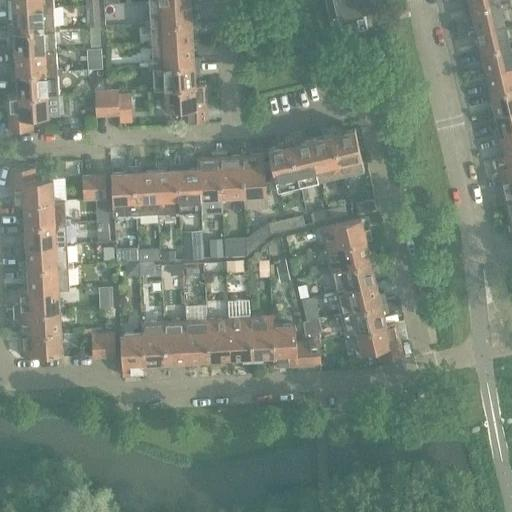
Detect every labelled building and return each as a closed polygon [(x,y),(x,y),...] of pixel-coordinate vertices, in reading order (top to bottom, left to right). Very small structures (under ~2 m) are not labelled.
[(12,0),(13,9),(54,7),(53,0),(12,0)] [(146,20),(146,23),(197,21),(197,13),(191,14),(190,0),(176,0),(150,1),(151,20),(146,20)] [(325,0),(330,20),(380,9),(378,0),(325,0)] [(465,9),(506,0),(468,0),(469,1),(464,3),(465,9)] [(511,0),(506,0),(465,9),(467,16),(472,15),(476,29),(511,20),(511,3),(511,2),(511,1),(511,0)] [(99,4),(86,5),(88,26),(92,26),(100,25),(99,4)] [(9,24),(9,31),(60,28),(59,25),(55,25),(54,7),(13,9),(14,23),(9,24)] [(474,45),(475,52),(511,43),(511,20),(476,29),(479,43),(474,45)] [(197,21),(146,23),(146,26),(151,26),(152,45),(193,42),(192,28),(198,28),(197,21)] [(100,25),(92,26),(92,46),(101,45),(100,26),(100,25)] [(60,28),(9,31),(10,38),(15,38),(15,52),(56,50),(55,31),(60,31),(60,28)] [(148,64),(149,67),(200,64),(200,57),(194,57),(193,42),(152,45),(153,63),(148,64)] [(511,43),(475,52),(477,58),(482,57),(486,72),(511,65),(511,43)] [(11,67),(12,74),(62,71),(62,68),(57,68),(56,50),(15,52),(16,66),(11,67)] [(200,64),(149,67),(149,70),(154,69),(155,89),(165,88),(165,87),(196,85),(195,84),(195,71),(200,71),(200,64)] [(484,88),(485,95),(511,88),(511,65),(486,72),(489,86),(484,88)] [(62,71),(12,74),(12,81),(17,81),(18,94),(18,95),(48,94),(48,95),(59,94),(58,74),(62,74),(62,71)] [(97,78),(93,83),(93,89),(105,88),(105,78),(97,78)] [(196,85),(165,87),(165,88),(166,110),(183,109),(184,121),(208,120),(206,84),(195,84),(196,85)] [(511,88),(485,95),(487,101),(492,100),(496,114),(511,110),(511,88)] [(108,114),(107,90),(95,91),(96,115),(108,114)] [(118,90),(107,90),(108,114),(119,114),(118,93),(118,90)] [(130,93),(118,93),(119,114),(120,121),(131,120),(130,93)] [(18,94),(7,95),(10,131),(34,129),(33,117),(49,116),(48,95),(48,94),(18,95),(18,94)] [(493,130),(495,137),(511,132),(511,110),(496,114),(499,128),(493,130)] [(355,127),(333,132),(342,172),(364,167),(355,127)] [(312,137),(313,142),(321,177),(342,172),(333,132),(312,137)] [(511,132),(495,137),(497,144),(502,142),(505,155),(505,156),(511,154),(511,132)] [(312,137),(291,142),(300,182),(321,177),(313,142),(312,137)] [(300,182),(291,142),(269,147),(278,187),(300,182)] [(197,157),(198,168),(199,168),(201,198),(202,198),(219,197),(219,202),(222,202),(219,150),(212,151),(213,156),(197,157)] [(227,150),(219,150),(222,202),(225,202),(225,197),(244,196),(241,155),(227,156),(227,150)] [(264,153),(241,155),(244,196),(266,194),(264,153)] [(493,174),(495,181),(511,177),(511,154),(505,156),(505,155),(495,158),(498,173),(493,174)] [(184,163),(177,164),(180,210),(202,209),(202,198),(201,198),(199,168),(198,168),(184,169),(184,163)] [(170,170),(156,170),(158,211),(180,210),(177,164),(170,164),(170,170)] [(136,212),(134,166),(127,166),(127,172),(112,173),(114,214),(136,212)] [(141,166),(134,166),(136,212),(158,211),(156,170),(141,171),(141,166)] [(36,167),(12,169),(14,205),(24,204),(24,203),(55,201),(55,200),(53,178),(36,179),(36,167)] [(106,174),(94,175),(96,199),(107,198),(106,174)] [(96,199),(94,175),(83,176),(84,200),(96,199)] [(511,177),(495,181),(496,188),(502,187),(505,201),(511,199),(511,177)] [(357,202),(360,212),(377,208),(375,198),(357,202)] [(19,218),(20,225),(71,222),(71,219),(66,219),(65,199),(55,200),(55,201),(24,203),(24,204),(25,217),(19,218)] [(346,205),(328,209),(331,219),(348,215),(346,205)] [(331,219),(328,209),(311,213),(314,223),(331,219)] [(108,212),(96,212),(96,220),(108,220),(108,212)] [(297,216),(286,219),(288,229),(300,226),(297,216)] [(322,227),(327,249),(367,240),(367,241),(372,240),(370,229),(364,230),(361,218),(322,227)] [(288,229),(286,219),(269,223),(271,233),(288,229)] [(71,222),(20,225),(20,232),(26,231),(26,246),(68,243),(67,225),(71,225),(71,222)] [(109,230),(97,231),(97,241),(109,240),(109,230)] [(367,240),(327,249),(332,270),(377,260),(375,250),(369,251),(367,241),(367,240)] [(225,242),(211,242),(212,257),(225,256),(225,242)] [(22,261),(22,268),(74,265),(73,262),(69,262),(68,243),(26,246),(27,260),(22,261)] [(203,244),(182,245),(182,259),(204,258),(203,244)] [(113,247),(105,247),(106,257),(114,257),(113,247)] [(132,247),(116,248),(117,260),(132,259),(132,247)] [(174,251),(161,251),(162,260),(175,259),(174,251)] [(243,260),(226,261),(226,270),(243,269),(243,260)] [(377,260),(332,270),(336,291),(376,282),(374,271),(379,270),(377,260)] [(139,261),(125,262),(126,270),(130,274),(140,274),(139,261)] [(268,261),(260,261),(261,276),(269,276),(268,261)] [(150,263),(142,263),(142,273),(151,273),(150,263)] [(183,264),(170,264),(170,274),(183,274),(183,269),(183,264)] [(74,265),(22,268),(22,275),(28,274),(29,288),(29,289),(59,287),(59,288),(70,288),(69,268),(74,268),(74,265)] [(286,265),(278,267),(282,281),(290,279),(286,265)] [(198,268),(183,269),(183,274),(184,278),(199,277),(198,268)] [(376,282),(336,291),(341,312),(387,302),(384,292),(379,293),(376,282)] [(306,285),(298,286),(301,298),(309,296),(306,285)] [(14,304),(14,311),(61,309),(59,288),(59,287),(29,289),(29,288),(18,288),(19,304),(14,304)] [(387,302),(341,312),(346,334),(357,332),(356,331),(386,324),(386,323),(383,313),(389,312),(387,302)] [(61,309),(14,311),(14,318),(20,318),(21,332),(62,330),(61,309)] [(317,310),(304,313),(306,320),(318,317),(317,310)] [(273,315),(251,316),(254,363),(263,362),(263,356),(273,356),(274,356),(273,325),(274,325),(273,315)] [(251,316),(229,317),(232,358),(243,358),(243,363),(254,363),(251,316)] [(229,317),(208,319),(210,365),(221,365),(220,359),(232,358),(229,317)] [(318,318),(302,322),(306,334),(321,330),(318,318)] [(208,319),(186,320),(189,361),(200,360),(200,366),(210,365),(208,319)] [(186,320),(164,321),(167,368),(177,367),(177,361),(189,361),(186,320)] [(142,322),(142,333),(143,333),(145,363),(146,363),(157,363),(157,368),(167,368),(164,321),(142,322)] [(386,324),(356,331),(357,332),(362,353),(378,349),(381,361),(404,355),(396,321),(386,323),(386,324)] [(273,356),(274,366),(309,364),(308,340),(296,341),(295,324),(274,325),(273,325),(274,356),(273,356)] [(62,330),(21,332),(22,355),(63,353),(62,330)] [(105,356),(103,332),(92,333),(93,357),(105,356)] [(115,332),(103,332),(105,356),(116,356),(115,332)] [(143,333),(142,333),(121,334),(123,375),(147,374),(146,363),(145,363),(143,333)] [(320,340),(308,340),(309,364),(321,364),(320,340)]
